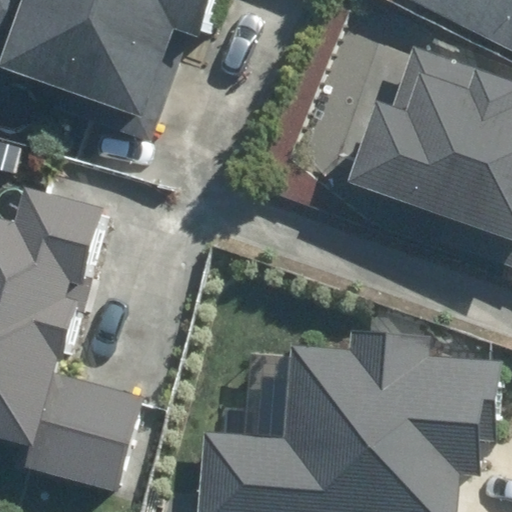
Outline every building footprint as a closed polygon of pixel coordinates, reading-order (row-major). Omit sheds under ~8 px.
[(0,0),(0,69),(69,95),(64,110),(154,144),(194,39),(206,43),(222,0),(0,0)] [(418,35),(332,0),(302,0),(294,23),(405,67),(418,35)] [(511,0),(413,0),(511,51),(511,0)] [(511,78),(416,45),(394,109),(377,103),(348,184),(374,193),(366,216),(511,267),(511,78)] [(0,449),(21,455),(15,474),(124,505),(155,397),(70,373),(117,207),(25,181),(13,222),(0,218),(0,449)] [(453,511),(456,477),(474,478),(477,442),(492,443),(498,363),(428,358),(429,337),(347,331),(345,352),(289,347),(282,440),(201,434),(194,511),(453,511)]
